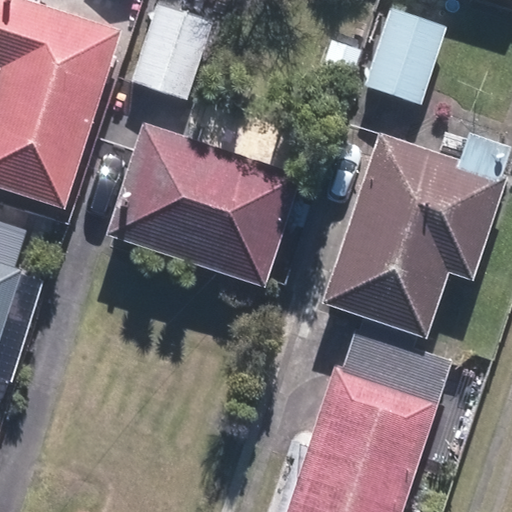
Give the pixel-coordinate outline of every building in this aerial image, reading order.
[(0,0),(0,66),(5,68),(0,82),(0,188),(65,208),(123,31),(30,0),(0,0)] [(193,92),(216,18),(164,2),(140,76),(193,92)] [(447,28),(395,10),(371,81),(422,99),(447,28)] [(149,123),(112,233),(268,286),(306,176),(149,123)] [(473,276),(508,181),(385,137),(328,296),(430,332),(453,269),(473,276)] [(0,337),(36,227),(0,215),(0,337)] [(361,327),(293,511),(400,511),(455,361),(361,327)]
